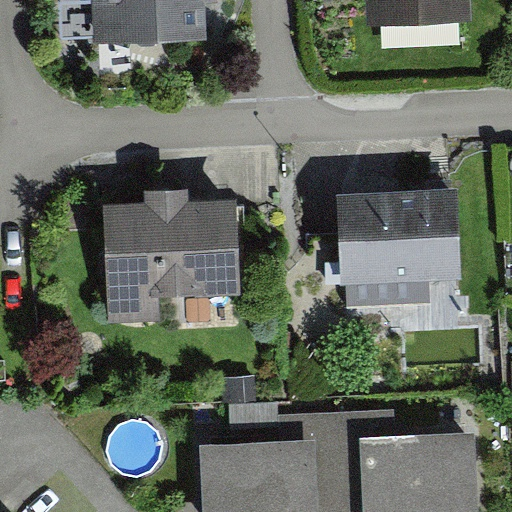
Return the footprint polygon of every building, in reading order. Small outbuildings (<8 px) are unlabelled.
[(207,0),(110,0),(112,35),(209,30),(207,0)] [(472,0),(367,0),(368,16),(473,11),(472,0)] [(460,179),(338,185),(343,278),(464,273),(460,179)] [(237,188),(105,194),(107,244),(109,307),(110,318),(161,316),(160,290),(208,288),(241,287),(239,236),(237,188)] [(479,511),(476,422),(363,427),(366,511),(479,511)] [(320,511),(317,429),(201,434),(204,511),(320,511)] [(17,511),(0,494),(0,511),(17,511)]
